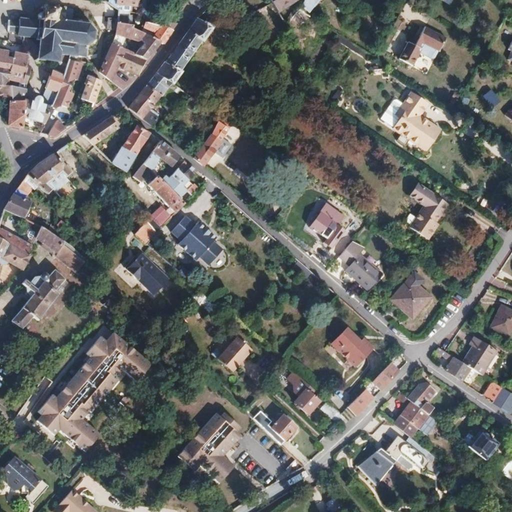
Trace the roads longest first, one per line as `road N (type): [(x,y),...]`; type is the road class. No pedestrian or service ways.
road 1 (residential): [(117,103),(418,359)]
road 2 (residential): [(265,511),(315,474),(418,359)]
road 3 (residential): [(511,232),(418,359)]
road 4 (residential): [(200,0),(117,103)]
